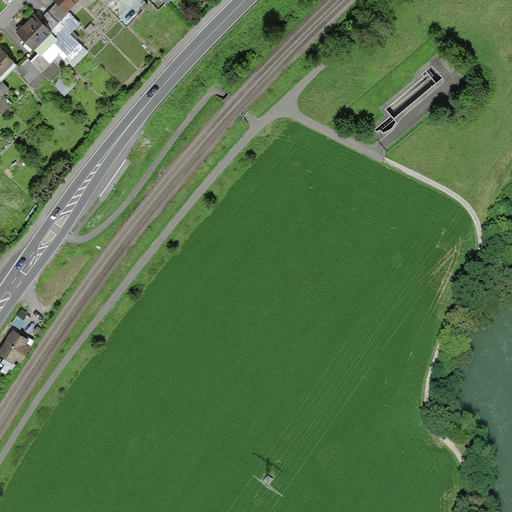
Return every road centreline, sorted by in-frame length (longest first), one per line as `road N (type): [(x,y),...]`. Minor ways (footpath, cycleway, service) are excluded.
road 1 (primary): [(0,308),(107,152),(246,0)]
road 2 (track): [(474,250),(424,396),(463,494),(460,511)]
road 3 (track): [(405,0),(279,103)]
road 4 (track): [(384,157),(453,194),(471,220),(474,250)]
